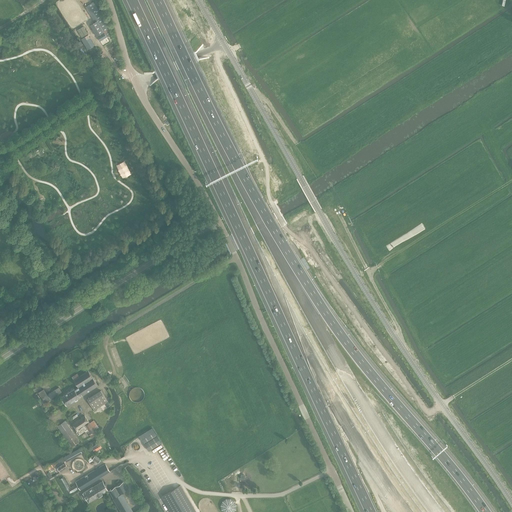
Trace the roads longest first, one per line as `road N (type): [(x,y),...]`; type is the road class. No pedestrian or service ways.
road 1 (motorway): [(485,511),(356,356),(239,169)]
road 2 (motorway): [(436,511),(300,295),(239,169)]
road 3 (tertiary): [(511,502),(401,347),(318,210)]
road 4 (motorway): [(132,0),(263,282)]
road 5 (tertiary): [(350,511),(234,252)]
road 6 (motorway): [(263,282),(403,511)]
road 7 (tertiary): [(0,359),(218,220)]
road 8 (motorway): [(263,282),(371,511)]
road 9 (tertiary): [(224,44),(318,210)]
road 10 (motorway): [(239,169),(156,0)]
road 11 (tertiary): [(218,220),(137,84)]
